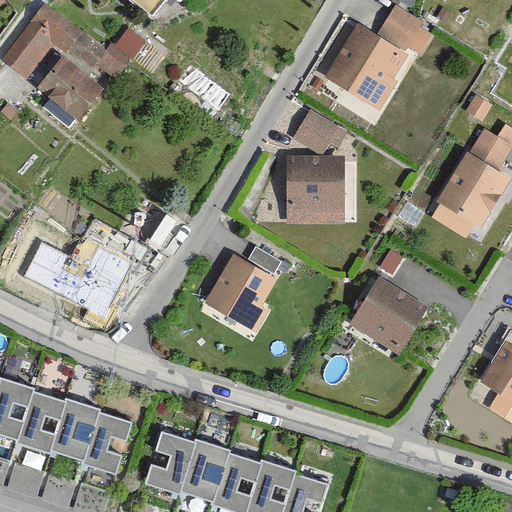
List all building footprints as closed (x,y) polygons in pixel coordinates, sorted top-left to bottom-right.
[(121,0),(135,11),(144,0),(121,0)] [(42,1),(0,53),(0,63),(19,78),(51,37),(112,85),(126,67),(42,1)] [(424,23),(395,5),(377,34),(407,52),(409,47),(421,54),(433,35),(421,27),(424,23)] [(359,24),(326,76),(379,110),(398,81),(393,78),(408,55),(359,24)] [(102,94),(58,59),(25,100),(69,135),(102,94)] [(309,106),(291,133),(316,150),(334,122),(309,106)] [(511,144),(484,127),(436,203),(488,236),(511,197),(511,144)] [(338,158),(281,158),(280,206),(338,207),(338,158)] [(28,217),(2,264),(31,281),(58,234),(28,217)] [(93,244),(61,300),(108,326),(139,270),(93,244)] [(233,249),(199,306),(259,341),(293,284),(233,249)] [(377,269),(342,325),(395,358),(430,301),(377,269)] [(511,335),(478,387),(511,408),(511,335)] [(133,421),(0,377),(0,437),(116,475),(133,421)] [(320,511),(329,485),(162,433),(145,486),(230,511),(320,511)] [(0,488),(2,489),(11,462),(0,458),(0,488)] [(7,490),(36,499),(45,472),(16,463),(7,490)] [(41,501),(68,509),(76,482),(49,473),(41,501)] [(73,511),(75,511),(104,511),(111,493),(82,483),(73,511)] [(136,511),(166,511),(139,503),(136,511)]
